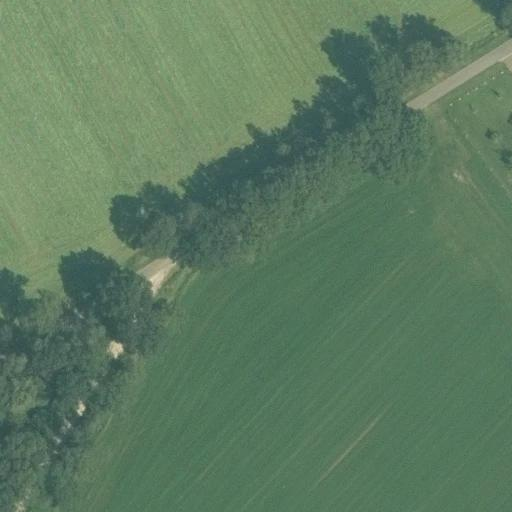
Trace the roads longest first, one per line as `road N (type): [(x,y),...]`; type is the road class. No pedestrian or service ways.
road 1 (unclassified): [(0,364),(511,51)]
road 2 (unknown): [(16,511),(157,268)]
